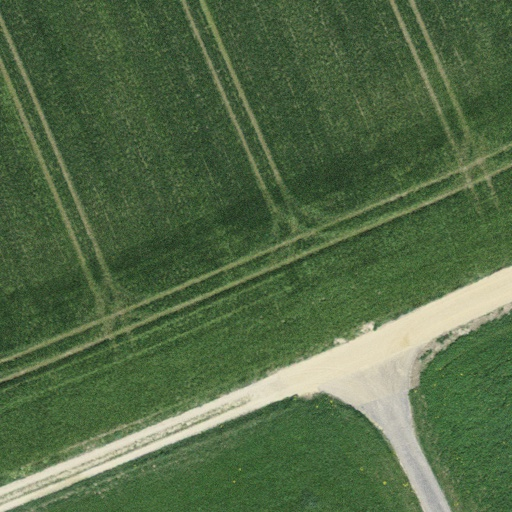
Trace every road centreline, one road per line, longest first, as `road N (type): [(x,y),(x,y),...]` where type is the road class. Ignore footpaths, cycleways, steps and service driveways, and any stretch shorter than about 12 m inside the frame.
road 1 (track): [(0,494),(358,351),(511,278)]
road 2 (track): [(358,351),(438,511)]
